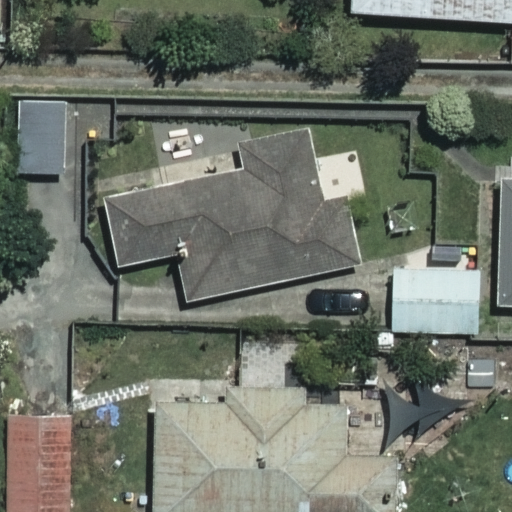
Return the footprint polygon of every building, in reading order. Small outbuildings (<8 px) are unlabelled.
[(511,0),(364,0),(364,12),(511,20),(511,0)] [(75,106),(29,105),(28,173),(75,173),(75,106)] [(335,200),(322,132),(250,146),(255,174),(114,201),(128,269),(182,259),(190,301),(363,268),(350,198),(335,200)] [(487,272),(395,270),(395,330),(487,331),(487,272)] [(354,389),(167,386),(165,511),(401,511),(403,449),(353,448),(354,389)] [(88,511),(86,414),(16,416),(19,511),(88,511)]
